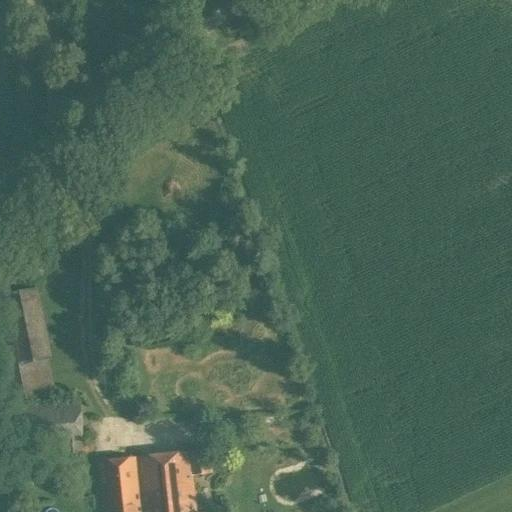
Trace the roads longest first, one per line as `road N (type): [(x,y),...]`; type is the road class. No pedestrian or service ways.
road 1 (unclassified): [(66,159),(204,23),(242,0)]
road 2 (unclassified): [(66,159),(33,0)]
